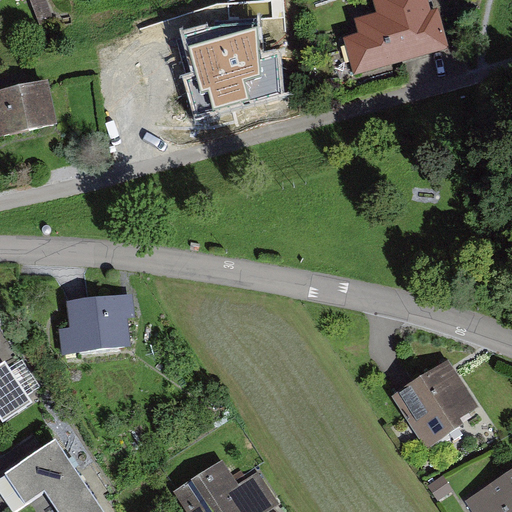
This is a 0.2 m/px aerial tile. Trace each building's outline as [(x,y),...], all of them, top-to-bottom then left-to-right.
[(43,0),(32,4),(41,27),(53,22),(44,0),(43,0)] [(423,0),(376,0),(381,18),(360,24),(365,41),(350,45),(357,71),(444,46),(436,17),(429,19),(423,0)] [(188,80),(199,117),(233,107),(281,94),(278,54),(261,59),(259,27),(258,22),(221,25),(184,36),(188,47),(196,77),(188,80)] [(54,126),(45,86),(0,96),(0,117),(4,137),(54,126)] [(123,299),(69,306),(76,354),(128,347),(125,320),(132,319),(131,310),(125,311),(123,299)] [(0,400),(19,390),(0,361),(0,400)] [(475,412),(445,367),(397,399),(430,449),(461,428),(458,423),(475,412)] [(43,434),(0,461),(0,487),(8,501),(33,487),(50,511),(96,511),(98,511),(43,434)] [(230,473),(212,449),(192,462),(164,482),(189,511),(245,511),(253,505),(269,493),(246,461),(230,473)] [(511,511),(511,460),(509,456),(460,491),(475,511),(511,511)]
